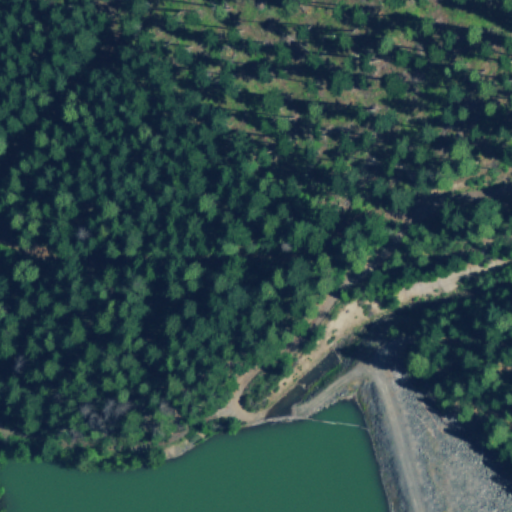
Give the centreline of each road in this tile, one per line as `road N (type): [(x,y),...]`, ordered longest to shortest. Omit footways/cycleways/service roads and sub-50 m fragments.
road 1 (track): [(511,180),(431,201),(232,384),(233,406),(288,407),(341,371),(371,370),(391,344),(453,336),(511,350)]
road 2 (track): [(387,243),(17,258),(0,250)]
road 3 (track): [(233,406),(152,442),(0,425)]
road 4 (track): [(371,370),(409,511)]
